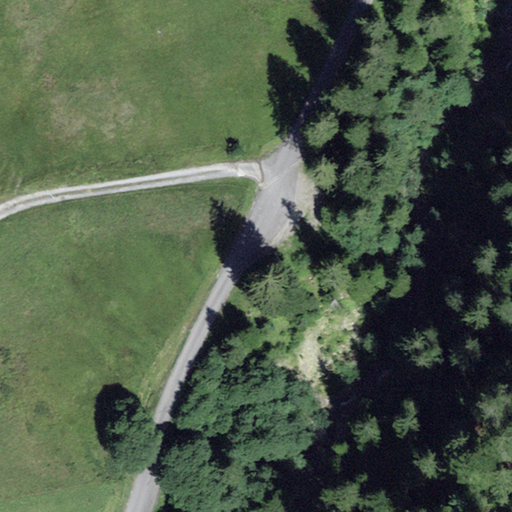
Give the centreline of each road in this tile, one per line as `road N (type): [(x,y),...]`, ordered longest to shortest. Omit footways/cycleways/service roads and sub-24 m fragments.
road 1 (unclassified): [(365,0),(172,387),(133,511)]
road 2 (track): [(0,211),(74,188),(227,169),(280,173)]
